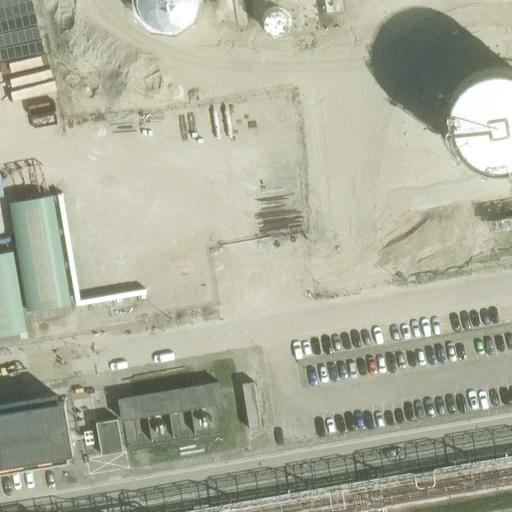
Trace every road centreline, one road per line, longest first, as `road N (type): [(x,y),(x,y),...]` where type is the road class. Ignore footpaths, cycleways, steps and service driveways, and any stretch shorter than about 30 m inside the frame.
road 1 (unknown): [(0,125),(168,154),(243,233),(275,332)]
road 2 (unknown): [(324,323),(339,220),(375,204),(346,37)]
